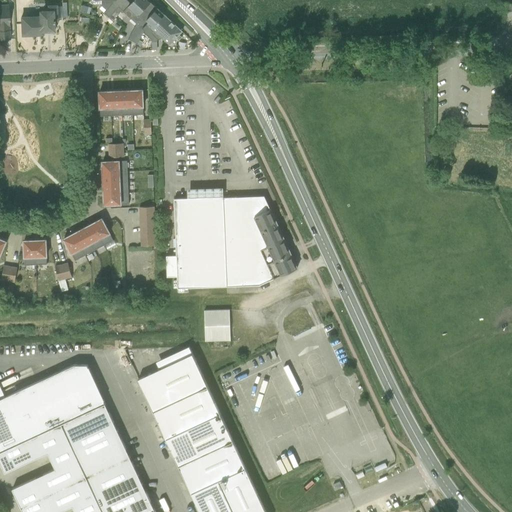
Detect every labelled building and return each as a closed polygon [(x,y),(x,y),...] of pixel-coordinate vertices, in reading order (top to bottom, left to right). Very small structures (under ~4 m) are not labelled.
[(106,10),(116,0),(93,0),(95,1),(102,1),(102,7),(106,10)] [(126,0),(116,0),(106,10),(104,13),(109,18),(108,19),(112,22),(116,18),(115,18),(118,14),(119,15),(121,12),(122,14),(123,12),(130,4),(126,0)] [(147,19),(157,9),(147,0),(134,0),(130,4),(123,12),(133,21),(137,24),(142,29),(148,22),(149,21),(147,19)] [(0,41),(10,41),(8,5),(0,5),(0,41)] [(157,40),(160,36),(172,23),(157,9),(147,19),(149,21),(147,25),(150,27),(145,32),(145,33),(146,32),(147,34),(148,32),(153,36),(153,37),(153,38),(151,39),(152,42),(157,42),(157,40)] [(45,34),(56,34),(56,24),(58,24),(57,11),(40,12),(40,17),(20,17),(20,38),(45,37),(45,34)] [(179,35),(182,32),(172,23),(160,36),(170,45),(176,38),(178,41),(181,38),(179,35)] [(144,30),(142,29),(137,24),(129,39),(128,40),(137,45),(144,30)] [(128,40),(129,39),(120,34),(117,40),(126,45),(128,40)] [(127,121),(132,120),(132,91),(121,92),(121,108),(126,108),(127,121)] [(138,107),(143,107),(142,91),(132,91),(132,120),(141,120),(140,114),(138,114),(138,107)] [(104,122),(111,121),(110,92),(99,92),(100,109),(105,109),(105,116),(103,116),(104,122)] [(116,108),(121,108),(121,92),(110,92),(111,121),(117,121),(116,108)] [(109,158),(124,157),(123,144),(108,145),(109,158)] [(511,144),(505,144),(503,157),(511,158),(511,148),(511,144)] [(127,172),(127,161),(102,162),(103,173),(127,172)] [(128,183),(127,172),(103,173),(103,184),(128,183)] [(128,194),(128,183),(103,184),(104,195),(128,194)] [(223,198),(222,188),(187,189),(187,199),(174,200),(176,256),(177,277),(177,288),(259,286),(275,278),(262,250),(269,246),(256,216),(270,210),(264,196),(223,198)] [(129,204),(128,194),(104,195),(104,205),(129,204)] [(141,247),(155,246),(154,207),(140,208),(141,247)] [(284,240),(270,210),(256,216),(269,246),(262,250),(275,278),(297,268),(296,268),(291,258),(292,258),(289,250),(288,250),(283,240),(284,240)] [(105,236),(110,234),(102,219),(92,224),(106,250),(113,247),(110,241),(109,242),(105,236)] [(109,255),(106,250),(92,224),(83,229),(91,245),(95,242),(104,258),(109,255)] [(87,247),(91,245),(83,229),(73,234),(88,260),(90,264),(93,262),(91,258),(92,258),(87,247)] [(80,264),(88,260),(73,234),(63,239),(72,255),(76,253),(79,258),(77,259),(80,264)] [(28,271),(36,270),(35,240),(24,241),(24,257),(24,258),(24,265),(28,265),(28,271)] [(42,257),(46,257),(46,240),(35,240),(36,270),(44,270),(44,264),(42,264),(42,257)] [(167,277),(177,277),(176,256),(166,256),(167,277)] [(73,278),(69,263),(55,267),(59,282),(59,281),(62,291),(68,290),(65,280),(73,278)] [(1,281),(15,283),(17,268),(4,265),(1,281)] [(229,310),(204,311),(205,342),(231,341),(229,310)] [(139,380),(154,413),(209,387),(191,347),(160,362),(163,369),(139,380)] [(0,451),(105,403),(87,365),(74,365),(5,397),(0,385),(0,451)] [(154,413),(167,440),(222,414),(209,387),(154,413)] [(151,511),(155,510),(105,403),(0,451),(0,460),(5,472),(48,452),(56,469),(13,488),(23,511),(59,511),(73,506),(76,511),(151,511)] [(179,467),(234,441),(222,414),(167,440),(179,467)] [(179,467),(191,493),(246,468),(234,441),(179,467)] [(266,511),(246,468),(219,481),(233,511),(266,511)] [(357,469),(350,473),(353,477),(359,474),(357,469)] [(191,493),(199,511),(233,511),(219,481),(191,493)]
